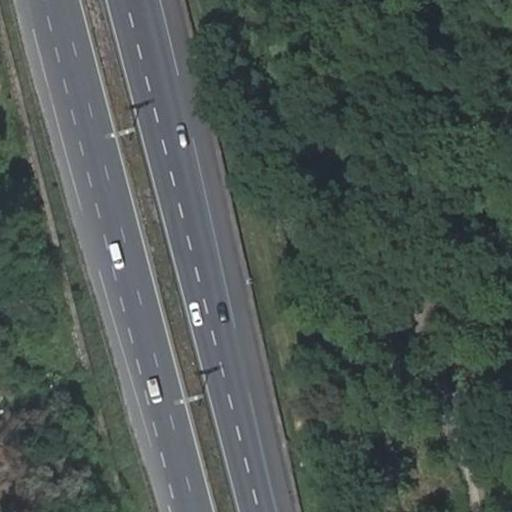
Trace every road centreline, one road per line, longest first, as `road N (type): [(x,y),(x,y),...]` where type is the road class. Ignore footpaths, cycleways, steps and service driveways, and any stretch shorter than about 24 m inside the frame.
road 1 (motorway): [(41,0),(195,511)]
road 2 (motorway): [(60,0),(200,511)]
road 3 (motorway): [(268,511),(141,0)]
